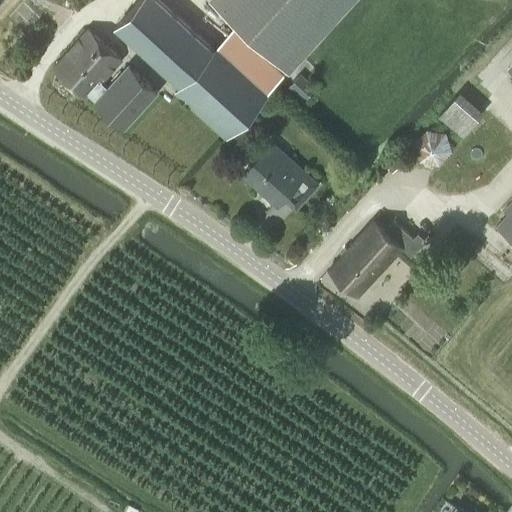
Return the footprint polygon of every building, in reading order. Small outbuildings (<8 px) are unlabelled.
[(221,0),(220,2),(291,66),(351,0),(221,0)] [(215,50),(214,50),(164,2),(134,34),(185,82),(176,92),(226,138),(284,75),(234,29),(215,50)] [(118,122),(151,86),(126,63),(106,86),(102,82),(122,59),(88,29),(53,68),(87,98),(89,95),(94,99),(93,100),(118,122)] [(290,86),(303,98),(305,100),(317,86),(302,73),(290,86)] [(463,135),(480,118),(457,95),(440,113),(463,135)] [(445,133),(428,129),(416,142),(421,159),(439,163),(451,150),(445,133)] [(295,208),(316,183),(294,163),(290,167),(266,146),(243,171),(264,190),(263,191),(277,204),(283,197),(295,208)] [(511,199),(503,210),(507,214),(496,226),(511,240),(511,199)] [(374,219),(374,220),(329,267),(358,294),(402,246),(405,249),(415,239),(394,219),(385,229),(374,219)]
